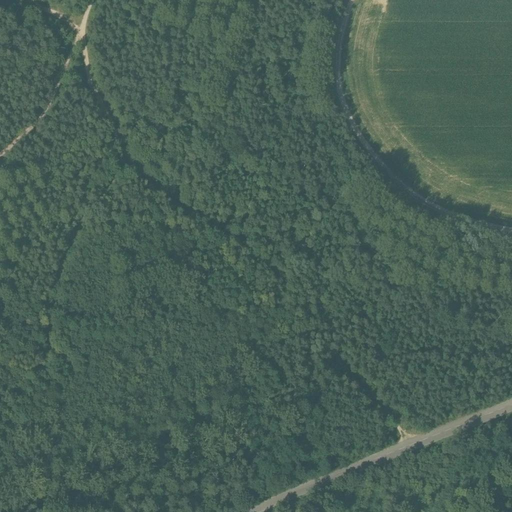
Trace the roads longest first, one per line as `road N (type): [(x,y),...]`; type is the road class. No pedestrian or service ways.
road 1 (track): [(511,234),(461,221),(403,189),(362,143),(336,57),(352,0)]
road 2 (track): [(253,511),(410,445)]
